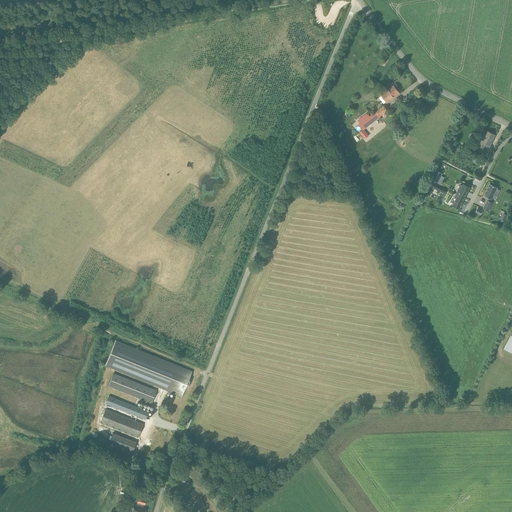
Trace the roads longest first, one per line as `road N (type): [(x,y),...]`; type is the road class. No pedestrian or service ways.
road 1 (unclassified): [(153,511),(357,0)]
road 2 (track): [(0,47),(298,0)]
road 3 (unclassified): [(511,126),(421,79),(358,0)]
